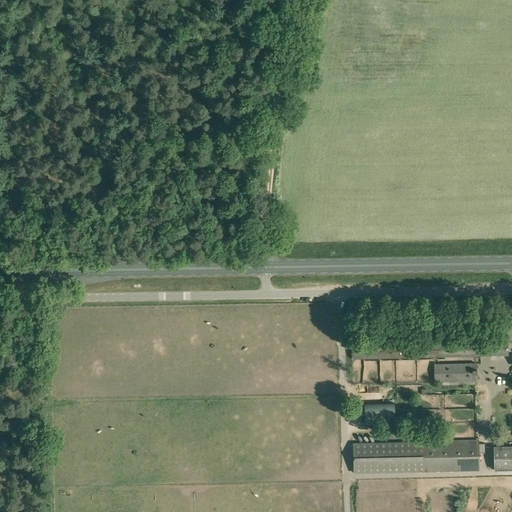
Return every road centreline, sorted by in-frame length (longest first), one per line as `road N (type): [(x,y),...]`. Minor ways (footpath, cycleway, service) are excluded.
road 1 (track): [(265,269),(287,0)]
road 2 (primary): [(0,274),(265,269)]
road 3 (unclassified): [(0,302),(264,295)]
road 4 (unclassified): [(264,295),(511,292)]
road 5 (primary): [(265,269),(511,263)]
